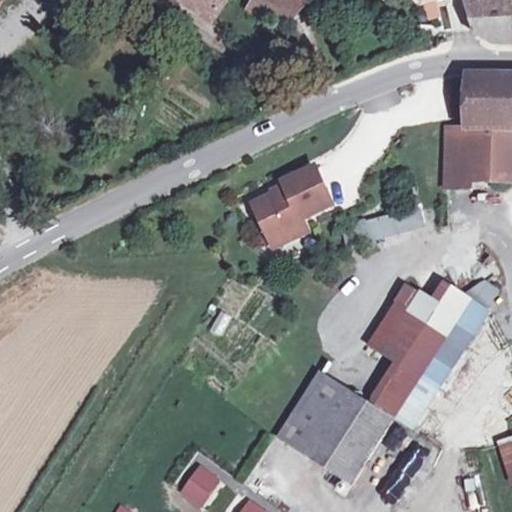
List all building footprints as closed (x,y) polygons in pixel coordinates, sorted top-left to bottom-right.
[(0,0),(0,10),(8,0),(0,0)] [(182,0),(214,22),(230,0),(182,0)] [(251,12),(269,25),(287,0),(259,0),(259,1),(251,12)] [(306,0),(287,0),(269,25),(288,37),(312,4),(306,0)] [(466,0),(476,33),(494,43),(511,43),(511,7),(511,0),(466,0)] [(511,78),(472,78),(472,129),(450,129),(450,189),(473,190),(473,180),(511,180),(511,78)] [(257,205),(274,242),(308,226),(305,219),(336,205),(319,168),(287,183),(290,189),(257,205)] [(308,226),(274,242),(277,248),(310,232),(308,226)] [(410,287),(371,346),(397,363),(371,404),(350,390),(352,387),(339,379),(323,403),(337,411),(308,454),(353,483),(472,302),(447,286),(435,304),(410,287)] [(511,440),(500,445),(511,479),(511,440)] [(394,472),(406,481),(426,455),(414,446),(394,472)] [(197,463),(177,492),(199,508),(220,479),(197,463)] [(266,511),(246,499),(236,511),(266,511)]
